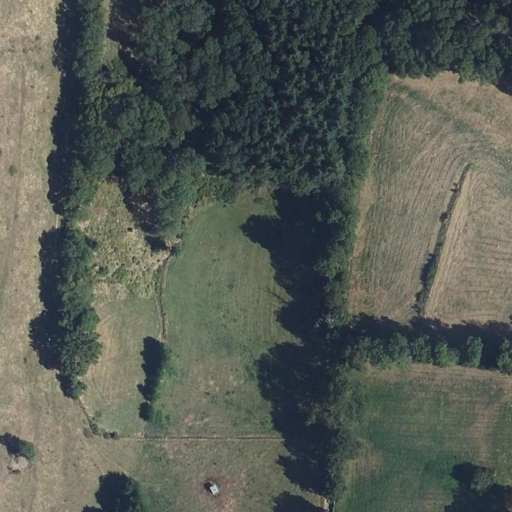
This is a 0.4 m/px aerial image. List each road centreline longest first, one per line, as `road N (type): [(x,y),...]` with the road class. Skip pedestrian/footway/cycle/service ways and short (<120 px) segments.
road 1 (track): [(346,85),(326,304),(326,511)]
road 2 (track): [(483,0),(346,85)]
